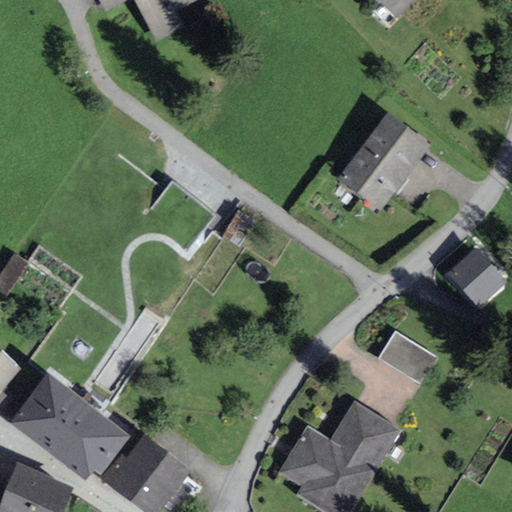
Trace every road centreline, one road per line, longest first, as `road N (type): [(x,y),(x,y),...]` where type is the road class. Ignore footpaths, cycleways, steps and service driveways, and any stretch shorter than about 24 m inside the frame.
road 1 (residential): [(231,511),(269,416),(311,355),(457,231),(511,156)]
road 2 (residential): [(0,446),(116,511)]
